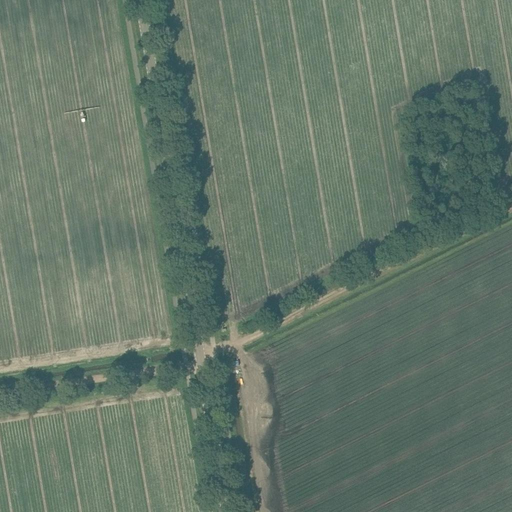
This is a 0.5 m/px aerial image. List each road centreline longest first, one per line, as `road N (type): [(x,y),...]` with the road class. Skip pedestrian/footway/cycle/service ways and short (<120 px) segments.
road 1 (tertiary): [(224,511),(139,0)]
road 2 (track): [(511,207),(219,354)]
road 3 (track): [(0,394),(186,364)]
